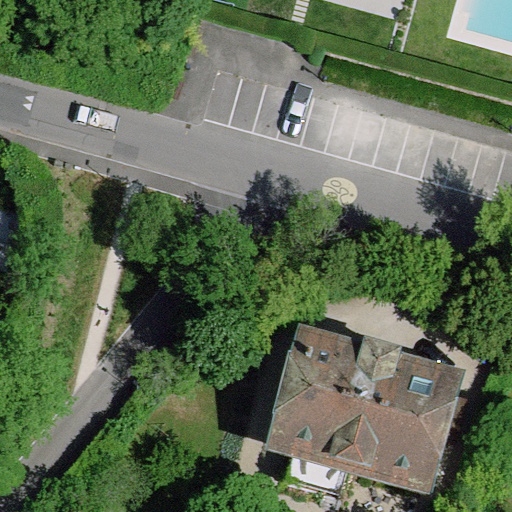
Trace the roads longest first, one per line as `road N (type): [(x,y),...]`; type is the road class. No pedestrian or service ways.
road 1 (residential): [(0,495),(277,176)]
road 2 (residential): [(277,176),(0,106)]
road 3 (residential): [(511,242),(277,176)]
